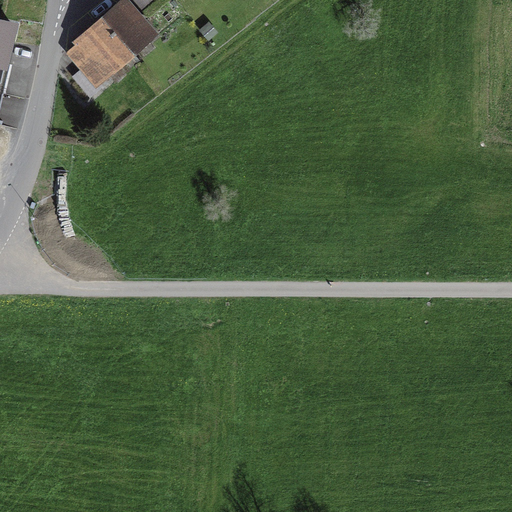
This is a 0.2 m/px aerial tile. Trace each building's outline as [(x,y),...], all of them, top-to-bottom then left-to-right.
[(125,0),(96,27),(129,63),(158,36),(125,0)] [(135,0),(142,9),(154,0),(135,0)] [(0,72),(8,74),(18,23),(0,19),(0,72)] [(209,22),(200,30),(209,40),(218,33),(209,22)] [(96,27),(66,55),(99,90),(129,63),(96,27)]
